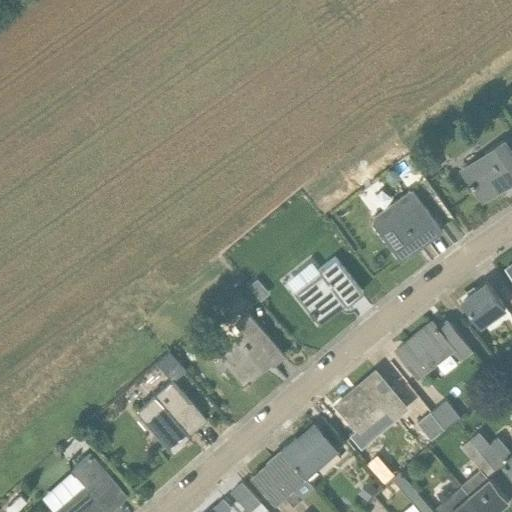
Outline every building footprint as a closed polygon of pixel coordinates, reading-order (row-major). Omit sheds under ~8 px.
[(481,198),(511,176),(511,154),(501,139),(483,151),(485,155),(462,171),(481,198)] [(441,168),(433,157),(425,162),(433,174),(441,168)] [(442,230),(420,201),(412,190),(396,201),(394,199),(372,216),(371,224),(378,232),(400,262),(442,230)] [(363,291),(334,256),(317,269),(321,273),(297,293),(320,321),(344,302),(346,305),(363,291)] [(269,293),(256,278),(248,286),(260,301),(269,293)] [(487,281),(464,298),(483,324),(506,307),(487,281)] [(284,354),(256,322),(248,314),(235,326),(244,334),(218,357),(244,387),(271,363),(272,365),(284,354)] [(461,358),(473,349),(451,322),(441,330),(439,329),(441,327),(439,324),(437,326),(433,321),(397,349),(419,377),(454,349),(461,358)] [(171,378),(182,368),(168,351),(156,362),(171,378)] [(356,388),(360,392),(341,409),(360,431),(373,420),(381,429),(407,406),(376,371),(356,388)] [(204,416),(179,387),(173,379),(159,392),(136,410),(174,454),(191,439),(185,432),(204,416)] [(489,393),(494,390),(495,385),(492,380),(487,379),(482,382),(481,387),(484,392),(489,393)] [(445,428),(456,420),(460,417),(447,399),(431,411),(445,428)] [(480,401),(481,409),(494,408),(493,400),(480,401)] [(431,439),(445,428),(431,411),(418,422),(431,439)] [(283,449),(307,476),(337,449),(314,424),(297,438),(296,437),(283,449)] [(496,469),(481,451),(470,439),(462,446),(481,469),(462,485),(463,486),(484,511),(493,511),(509,499),(490,478),(489,479),(486,476),(495,469),(496,469)] [(511,470),(511,452),(505,444),(497,451),(490,443),(481,451),(496,469),(505,462),(511,470)] [(316,486),(307,476),(283,449),(270,460),(271,462),(254,476),(277,502),(295,486),(304,496),(316,486)] [(124,494),(94,459),(90,454),(73,468),(88,485),(56,511),(98,511),(105,506),(108,509),(124,494)] [(436,511),(434,510),(419,491),(401,470),(394,478),(422,511),(436,511)] [(243,481),(232,491),(250,511),(261,502),(243,481)] [(367,500),(377,489),(368,481),(358,493),(367,500)] [(434,510),(436,511),(484,511),(463,486),(434,510)] [(226,511),(232,507),(224,498),(208,511),(226,511)]
